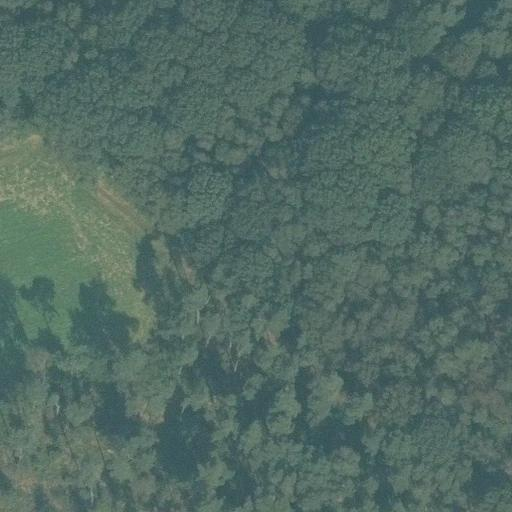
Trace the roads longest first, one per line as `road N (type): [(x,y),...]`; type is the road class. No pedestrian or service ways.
road 1 (track): [(189,0),(511,122)]
road 2 (track): [(214,285),(469,511)]
